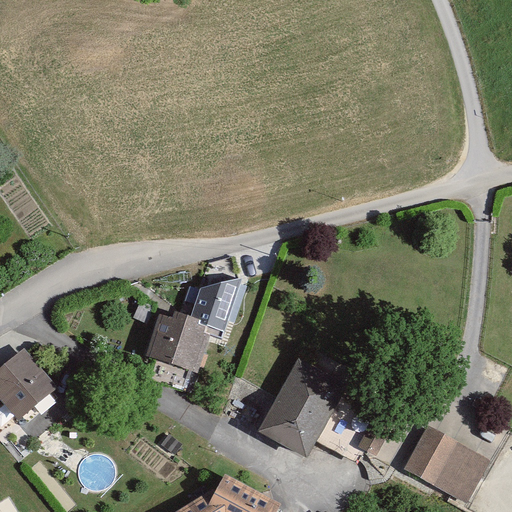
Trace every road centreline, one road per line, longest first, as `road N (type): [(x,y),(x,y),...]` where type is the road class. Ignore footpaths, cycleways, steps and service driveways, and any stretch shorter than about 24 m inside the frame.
road 1 (unclassified): [(484,184),(231,247),(120,262),(77,274),(0,316)]
road 2 (unclassified): [(440,0),(466,72),(484,184)]
